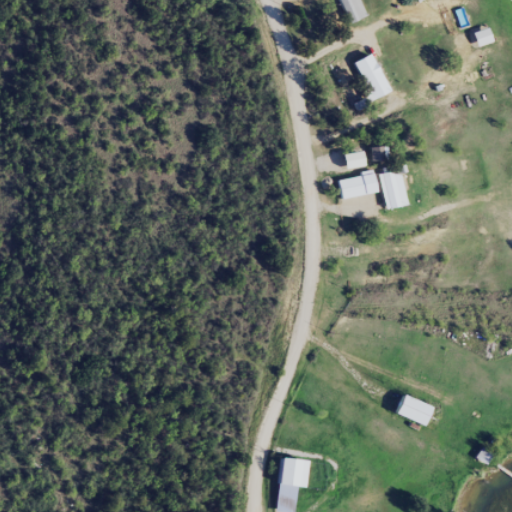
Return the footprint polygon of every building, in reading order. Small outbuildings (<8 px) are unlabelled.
[(331,0),(341,31),(358,26),(349,0),(331,0)] [(471,54),(486,50),(483,36),(467,39),(471,54)] [(383,101),(369,61),(350,67),(362,99),(361,99),(364,108),(383,101)] [(362,155),(364,169),(377,167),(374,153),(362,155)] [(356,173),(353,158),(334,162),(337,177),(356,173)] [(371,182),(380,217),(400,212),(391,176),(371,182)] [(331,187),(335,207),(371,199),(366,179),(331,187)] [(387,422),(417,434),(424,414),(394,403),(387,422)] [(297,468),(274,466),(269,511),(288,511),(290,494),(295,495),(297,468)]
